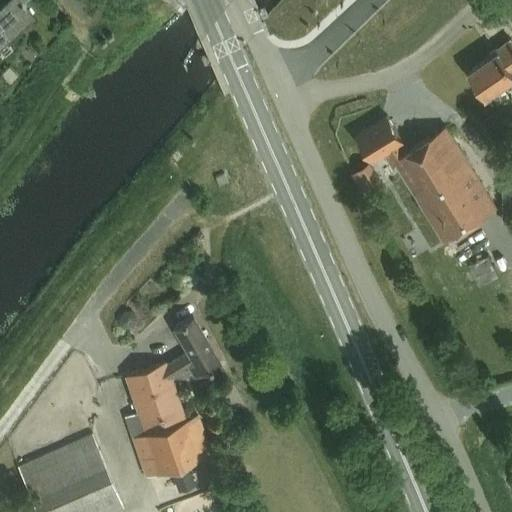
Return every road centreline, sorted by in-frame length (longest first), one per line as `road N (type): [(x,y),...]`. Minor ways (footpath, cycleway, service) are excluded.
road 1 (primary): [(425,511),(205,0)]
road 2 (unclassified): [(479,511),(286,104)]
road 3 (unclassified): [(0,432),(188,193)]
road 4 (unclassified): [(487,0),(396,74),(286,104)]
